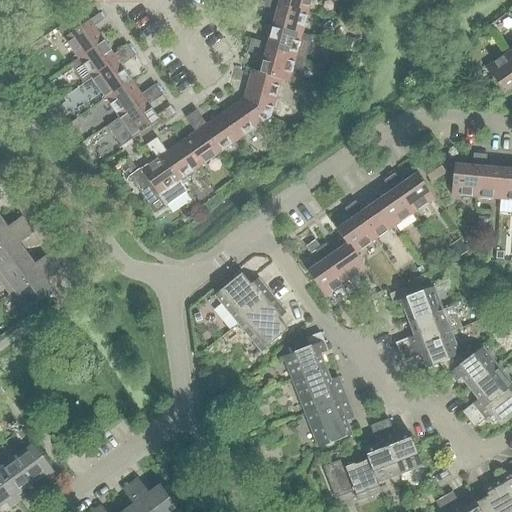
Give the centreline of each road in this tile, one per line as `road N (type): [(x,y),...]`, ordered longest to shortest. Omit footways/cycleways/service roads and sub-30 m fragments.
road 1 (residential): [(511,434),(471,457),(461,453),(441,412),(371,372),(320,324),(253,226)]
road 2 (residential): [(253,226),(400,121),(511,126)]
road 3 (residential): [(171,292),(158,278),(117,264),(0,94)]
road 4 (residential): [(61,511),(74,491),(181,413)]
road 5 (residential): [(181,413),(171,292)]
